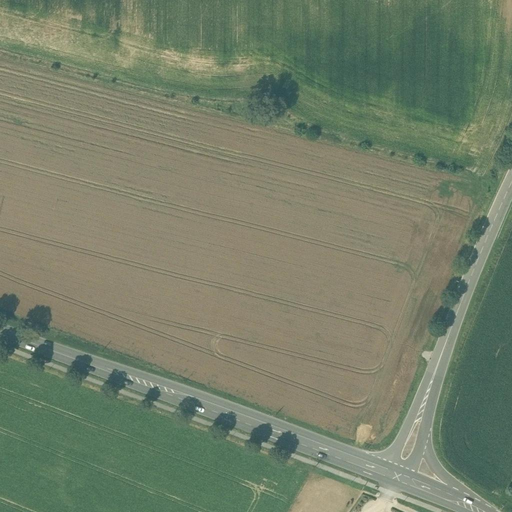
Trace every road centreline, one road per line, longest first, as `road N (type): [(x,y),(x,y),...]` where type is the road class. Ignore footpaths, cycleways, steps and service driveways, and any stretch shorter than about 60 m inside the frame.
road 1 (primary): [(0,329),(397,475)]
road 2 (secondary): [(420,415),(511,176)]
